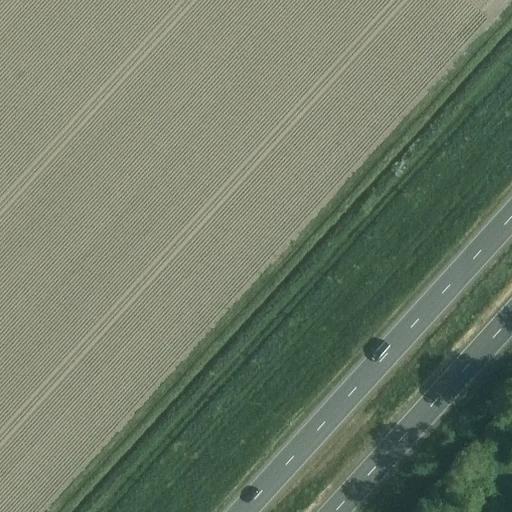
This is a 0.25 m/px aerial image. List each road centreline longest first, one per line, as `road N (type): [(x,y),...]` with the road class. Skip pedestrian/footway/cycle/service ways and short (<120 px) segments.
road 1 (trunk): [(511,218),(244,511)]
road 2 (trunk): [(340,511),(511,324)]
